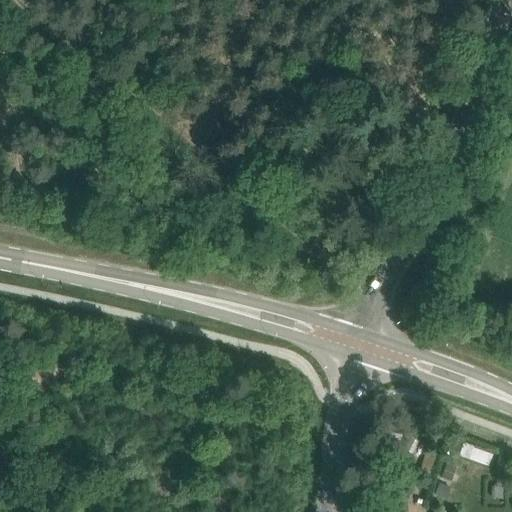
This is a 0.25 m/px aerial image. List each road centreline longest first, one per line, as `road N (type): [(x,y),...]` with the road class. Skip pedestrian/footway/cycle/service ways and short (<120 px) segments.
road 1 (tertiary): [(362,332),(390,261),(418,230),(447,165),(502,0)]
road 2 (secondary): [(0,258),(212,300)]
road 3 (tertiary): [(327,511),(339,407),(354,357)]
road 4 (secondary): [(212,300),(256,327),(354,357)]
road 5 (secondary): [(362,332),(263,304),(212,300)]
road 6 (secondary): [(494,392),(458,368),(362,332)]
road 7 (secondary): [(354,357),(494,392)]
road 8 (track): [(0,0),(96,78)]
